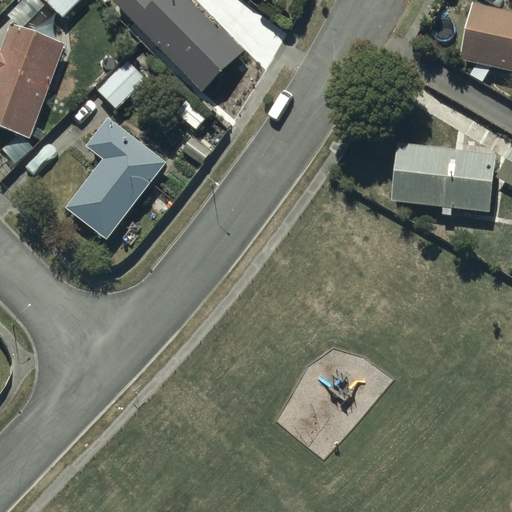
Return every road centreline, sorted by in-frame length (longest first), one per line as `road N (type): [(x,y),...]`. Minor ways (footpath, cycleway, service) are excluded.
road 1 (residential): [(106,369),(221,248),(377,0)]
road 2 (residential): [(0,481),(106,369)]
road 3 (residential): [(106,369),(0,263)]
